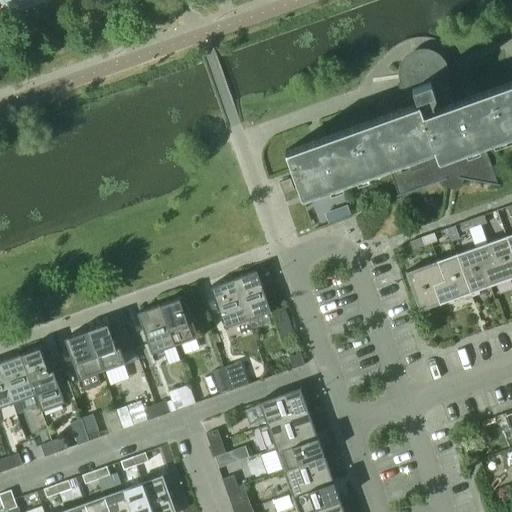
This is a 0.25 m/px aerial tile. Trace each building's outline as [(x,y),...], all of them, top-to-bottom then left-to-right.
[(511,81),(457,101),(447,75),(450,74),(448,69),(445,70),(444,65),(442,62),(439,58),(436,55),(432,53),(434,51),(429,49),(425,48),(420,48),(416,49),(412,51),(407,54),(404,57),(401,61),(399,66),(398,70),(398,75),(372,79),(373,83),(399,79),(399,81),(400,83),(398,84),(405,104),(418,99),(419,103),(285,150),(301,196),(434,148),(438,159),(511,131),(511,81)] [(294,189),(293,186),(290,178),(279,182),(283,193),(294,189)] [(486,224),(484,216),(472,221),(475,228),(486,224)] [(475,228),(472,221),(460,225),(463,233),(475,228)] [(448,228),(449,229),(452,240),(459,238),(456,227),(455,226),(448,228)] [(438,242),(435,234),(422,239),(425,246),(438,242)] [(511,252),(506,235),(486,242),(494,263),(483,267),(490,286),(511,278),(511,252)] [(425,246),(422,239),(410,243),(413,251),(425,246)] [(486,242),(457,253),(472,296),(480,294),(478,290),(490,286),(483,267),(494,263),(486,242)] [(457,253),(438,260),(445,281),(433,285),(440,304),(462,296),(464,299),(472,296),(457,253)] [(429,308),(440,304),(433,285),(445,281),(438,260),(406,271),(420,311),(421,311),(422,314),(430,311),(429,308)] [(257,270),(233,278),(248,319),(271,311),(257,270)] [(248,319),(233,278),(210,287),(224,328),(248,319)] [(184,296),(160,304),(175,345),(198,337),(184,296)] [(160,304),(137,312),(152,353),(175,345),(160,304)] [(102,371),(126,363),(111,322),(88,330),(102,371)] [(102,371),(88,330),(64,338),(79,379),(102,371)] [(20,354),(35,395),(41,412),(65,403),(44,345),(20,354)] [(289,357),(293,368),(305,364),(301,353),(289,357)] [(0,364),(13,403),(35,395),(20,354),(0,361),(0,364)] [(0,407),(13,403),(0,364),(0,407)] [(220,394),(232,390),(228,378),(224,367),(212,371),(220,394)] [(232,390),(243,386),(239,374),(228,378),(232,390)] [(153,395),(167,391),(163,379),(149,383),(153,395)] [(300,387),(259,402),(267,424),(308,410),(300,387)] [(159,416),(171,412),(167,400),(155,404),(159,416)] [(159,416),(155,404),(144,408),(148,420),(159,416)] [(267,424),(259,427),(267,451),(276,448),(317,434),(308,410),(267,424)] [(85,429),(82,418),(70,422),(78,444),(89,440),(85,429)] [(89,440),(101,436),(97,425),(85,429),(89,440)] [(206,434),(210,445),(222,441),(218,430),(206,434)] [(283,470),(324,455),(317,434),(276,448),(283,470)] [(56,452),(68,448),(63,437),(52,441),(56,452)] [(56,452),(52,441),(41,445),(45,456),(56,452)] [(226,452),(222,441),(210,445),(214,457),(226,452)] [(145,452),(133,457),(136,465),(148,460),(145,452)] [(11,468),(22,464),(18,453),(7,457),(11,468)] [(332,478),(324,455),(283,470),(291,493),(332,478)] [(0,472),(11,468),(7,457),(0,459),(0,472)] [(133,457),(120,461),(123,469),(136,465),(133,457)] [(95,470),(98,478),(110,474),(107,466),(95,470)] [(95,470),(83,475),(86,482),(98,478),(95,470)] [(175,511),(162,475),(142,482),(152,511),(175,511)] [(238,486),(234,475),(222,479),(226,491),(238,486)] [(298,511),(308,511),(340,501),(332,478),(291,493),(298,511)] [(56,484),(59,493),(71,489),(68,480),(56,484)] [(123,489),(131,511),(152,511),(142,482),(123,489)] [(56,484),(44,489),(47,497),(59,493),(56,484)] [(238,486),(226,491),(230,502),(242,498),(238,486)] [(103,496),(109,511),(131,511),(123,489),(103,496)] [(11,490),(0,493),(0,496),(2,502),(14,498),(11,490)] [(84,502),(87,511),(109,511),(103,496),(84,502)] [(17,506),(14,498),(2,502),(5,511),(17,506)] [(344,511),(340,501),(308,511),(344,511)] [(65,509),(66,511),(87,511),(84,502),(65,509)]
